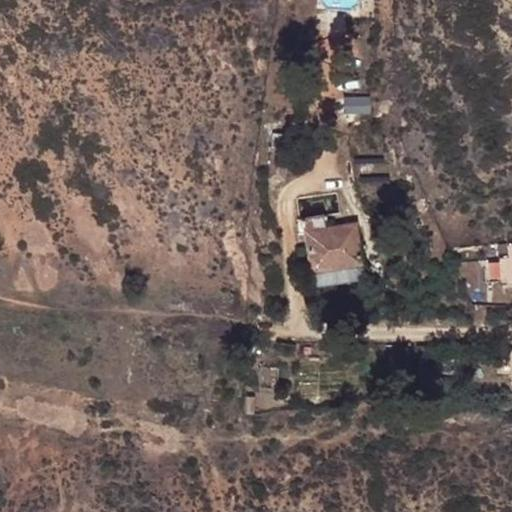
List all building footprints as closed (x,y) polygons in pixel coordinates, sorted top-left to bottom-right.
[(268,181),(284,183),(287,139),(272,138),(268,181)] [(354,182),(388,176),(383,156),(351,164),(354,182)] [(324,230),(324,220),(300,223),(299,215),(289,216),(292,238),(305,236),(311,269),(361,262),(355,226),(324,230)] [(501,287),(511,284),(511,282),(501,244),(490,247),(492,260),(482,263),(491,289),(501,287)] [(241,386),(258,388),(261,354),(242,353),(241,386)]
